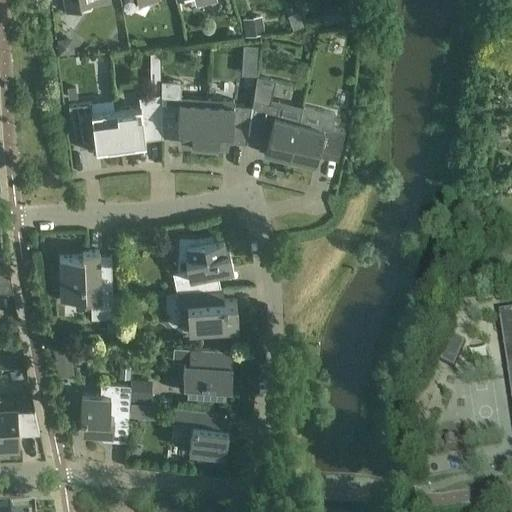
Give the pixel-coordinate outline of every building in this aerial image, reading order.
[(64,0),(67,12),(90,8),(95,1),(94,0),(64,0)] [(252,107),(248,133),(269,137),(266,152),(290,158),(299,122),(276,117),(278,106),(270,104),(275,81),(257,76),(252,107)] [(204,146),(207,99),(179,98),(180,82),(161,81),(161,94),(162,101),(163,138),(191,139),(190,145),(204,146)] [(138,141),(163,138),(162,101),(161,94),(139,97),(140,107),(116,110),(121,148),(138,146),(138,141)] [(247,143),(248,133),(252,107),(234,106),(235,101),(207,99),(204,146),(218,147),(218,141),(247,143)] [(121,148),(116,110),(93,113),(91,103),(69,106),(79,148),(104,145),(104,150),(121,148)] [(340,154),(345,129),(332,126),(335,114),(302,106),(299,122),(290,158),(316,164),(319,149),(340,154)] [(224,239),(212,241),(211,237),(199,240),(181,239),(181,259),(186,259),(188,270),(173,273),(177,290),(177,292),(214,290),(210,274),(234,269),(230,250),(226,251),(224,239)] [(60,257),(61,301),(91,300),(92,311),(114,310),(112,261),(100,262),(99,250),(82,251),(82,256),(60,257)] [(0,294),(14,293),(10,269),(0,269),(0,294)] [(223,289),(214,290),(177,292),(178,309),(186,317),(187,336),(207,335),(207,330),(239,328),(237,300),(224,301),(223,289)] [(511,311),(499,314),(511,402),(511,311)] [(451,336),(439,362),(452,368),(464,342),(451,336)] [(232,380),(234,351),(174,347),(173,362),(184,362),(183,382),(188,383),(187,394),(225,397),(226,380),(232,380)] [(0,382),(21,378),(18,363),(0,366),(0,382)] [(127,442),(130,401),(131,385),(101,384),(101,395),(82,394),(80,416),(85,417),(84,432),(101,433),(101,436),(104,439),(107,439),(107,440),(127,442)] [(229,414),(229,413),(176,407),(174,422),(172,441),(190,443),(189,451),(225,455),(228,427),(220,426),(221,413),(229,414)] [(19,435),(40,434),(35,411),(0,412),(0,448),(20,447),(19,435)] [(34,511),(35,511),(29,511),(29,503),(0,505),(0,511),(34,511)]
